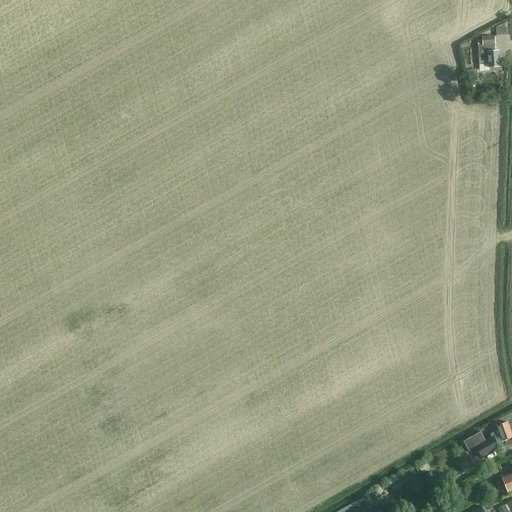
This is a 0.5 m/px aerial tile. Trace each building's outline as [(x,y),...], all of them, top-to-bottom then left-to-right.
[(494,36),(477,37),(478,59),(478,64),(489,64),(489,67),(500,67),(499,51),(495,51),(494,36)] [(481,432),(463,442),(469,451),(477,446),(483,457),(490,453),(499,448),(497,444),(503,441),(511,437),(511,434),(507,422),(497,426),(498,430),(491,434),(492,437),(486,440),(481,432)] [(511,472),(511,474),(502,478),(508,492),(511,490),(511,469),(511,470),(511,472)] [(490,471),(483,473),(486,481),(493,478),(490,471)] [(429,473),(424,476),(429,487),(435,483),(429,473)]
